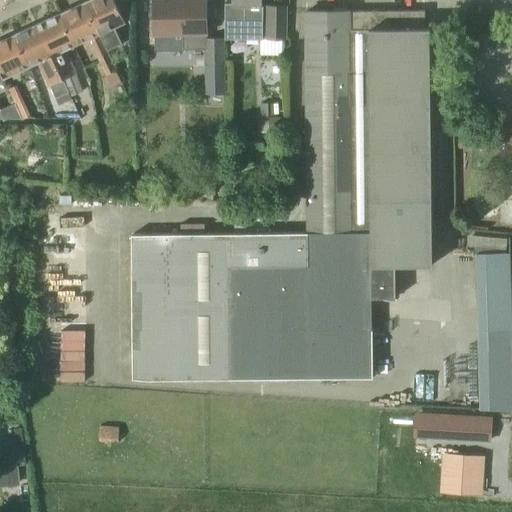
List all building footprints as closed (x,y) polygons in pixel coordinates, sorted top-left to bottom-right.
[(115,0),(91,0),(85,3),(107,50),(122,43),(115,27),(126,22),(115,0)] [(206,0),(154,0),(155,5),(151,5),(151,18),(155,18),(155,35),(184,34),(185,50),(207,50),(208,66),(225,66),(224,39),(207,39),(206,0)] [(262,23),(263,0),(233,0),(232,38),(245,39),(246,23),(262,23)] [(60,15),(75,46),(91,38),(94,43),(92,44),(106,75),(105,76),(111,87),(122,82),(113,63),(107,50),(85,3),(60,15)] [(287,7),(268,6),(267,38),(286,39),(287,7)] [(307,12),(307,32),(309,234),(133,236),(134,380),(152,381),(375,379),(374,331),(373,331),(373,327),(383,327),(383,316),(373,316),(373,298),(397,298),(396,266),(432,265),(430,29),(426,29),(426,11),(307,12)] [(65,50),(75,46),(60,15),(38,25),(63,80),(77,73),(65,50)] [(16,35),(30,66),(39,62),(50,86),(56,97),(68,92),(63,80),(38,25),(16,35)] [(0,67),(5,78),(30,66),(16,35),(0,42),(0,67)] [(85,90),(77,73),(63,80),(68,92),(71,97),(85,90)] [(18,85),(9,89),(23,120),(32,116),(18,85)] [(511,410),(511,294),(511,253),(507,253),(477,254),(479,331),(480,410),(511,410)] [(62,379),(87,379),(87,350),(62,350),(62,379)] [(491,420),(418,415),(417,434),(489,438),(491,420)] [(120,427),(100,426),(99,442),(119,443),(120,427)] [(440,489),(475,492),(477,456),(442,454),(440,489)] [(0,486),(21,485),(19,466),(6,468),(6,463),(0,463),(0,486)]
